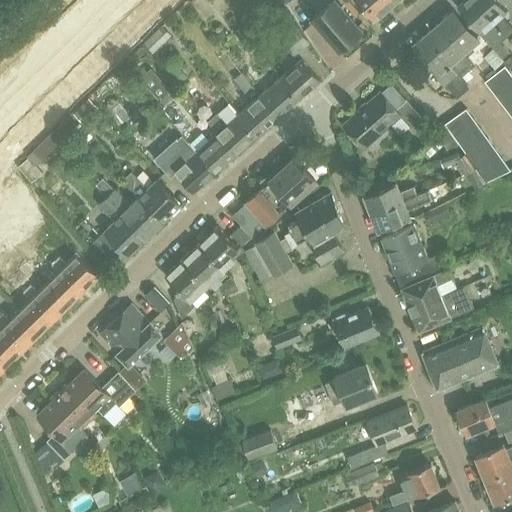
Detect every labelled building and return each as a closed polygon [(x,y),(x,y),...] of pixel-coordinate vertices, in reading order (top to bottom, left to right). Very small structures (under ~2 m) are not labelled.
[(121,0),(91,0),(115,25),(131,10),(121,0)] [(121,0),(131,10),(141,0),(121,0)] [(362,30),(336,0),(333,0),(312,19),(339,50),(362,30)] [(390,0),(358,0),(375,19),(393,3),(390,0)] [(507,34),(476,0),(464,0),(459,6),(504,57),(510,51),(500,40),(507,34)] [(500,0),(476,0),(507,34),(508,33),(508,34),(511,30),(511,24),(503,14),(509,9),(500,0)] [(455,9),(441,20),(465,48),(463,50),(467,55),(468,54),(472,50),(469,47),(480,38),(455,9)] [(149,12),(141,20),(150,28),(158,21),(149,12)] [(70,13),(55,28),(83,57),(98,42),(70,13)] [(141,20),(133,27),(142,36),(150,28),(141,20)] [(279,34),(282,38),(295,55),(310,43),(293,20),(284,27),(285,29),(279,34)] [(465,48),(441,20),(428,32),(452,59),(447,62),(459,77),(460,75),(475,63),(468,54),(467,55),(463,50),(465,48)] [(154,52),(172,34),(163,25),(145,43),(154,52)] [(235,31),(247,48),(256,41),(244,25),(235,31)] [(55,28),(40,43),(67,72),(83,57),(55,28)] [(470,87),(460,75),(459,77),(447,62),(452,59),(428,32),(417,41),(436,63),(432,67),(446,82),(458,97),(470,87)] [(40,43),(25,57),(52,86),(67,72),(40,43)] [(493,48),(485,56),(484,56),(495,68),(504,60),(493,48)] [(25,57),(10,72),(37,101),(52,86),(25,57)] [(303,57),(281,77),(299,98),(321,79),(303,57)] [(99,60),(91,68),(100,76),(108,69),(99,60)] [(511,82),(511,72),(506,64),(485,81),(496,95),(511,82)] [(171,72),(180,83),(187,76),(179,66),(171,72)] [(91,68),(83,75),(92,84),(100,76),(91,68)] [(157,103),(168,93),(150,71),(138,82),(157,103)] [(253,85),(243,71),(234,77),(245,91),(253,85)] [(10,72),(0,81),(0,91),(22,115),(37,101),(10,72)] [(281,77),(260,95),(278,116),(299,98),(281,77)] [(511,98),(511,82),(496,95),(504,105),(511,98)] [(70,88),(62,96),(70,105),(78,97),(70,88)] [(344,123),(349,129),(365,147),(402,115),(412,127),(423,117),(407,99),(397,108),(382,90),(344,123)] [(0,91),(0,122),(7,130),(22,115),(0,91)] [(93,92),(72,113),(79,120),(100,101),(93,92)] [(260,95),(238,114),(257,135),(278,116),(260,95)] [(62,96),(54,104),(62,112),(70,105),(62,96)] [(133,113),(119,96),(106,107),(120,124),(133,113)] [(228,123),(218,131),(237,152),(257,135),(238,114),(229,103),(219,112),(228,123)] [(474,118),(466,108),(445,123),(453,134),(474,118)] [(53,131),(54,132),(62,140),(80,121),(79,120),(72,113),(53,131)] [(481,128),(474,118),(453,134),(460,144),(481,128)] [(45,121),(36,129),(45,137),(53,130),(45,121)] [(434,130),(439,136),(416,147),(422,161),(448,149),(449,150),(458,143),(444,123),(435,129),(434,130)] [(489,138),(481,128),(460,144),(466,152),(467,154),(489,138)] [(36,129),(28,136),(37,145),(45,137),(36,129)] [(197,149),(197,150),(216,171),(237,152),(218,131),(197,149)] [(54,132),(30,155),(37,164),(62,141),(62,140),(54,132)] [(197,150),(197,149),(183,133),(182,134),(182,135),(180,137),(179,135),(177,136),(179,138),(163,151),(157,156),(156,155),(155,156),(162,164),(172,176),(173,175),(173,174),(178,170),(195,189),(216,171),(197,150)] [(496,148),(489,138),(467,154),(474,164),(496,148)] [(476,166),(477,167),(482,174),(503,159),(496,148),(474,164),(476,166)] [(463,175),(476,166),(474,164),(467,154),(466,152),(461,156),(458,149),(440,157),(445,169),(455,164),(463,175)] [(28,156),(29,157),(19,166),(32,181),(43,172),(37,164),(30,155),(28,156)] [(247,202),(266,224),(268,225),(287,208),(286,207),(292,202),(293,202),(318,180),(296,156),(246,201),(247,202)] [(511,169),(503,159),(482,174),(487,181),(511,169)] [(398,170),(402,179),(411,176),(407,166),(398,170)] [(482,174),(477,167),(468,171),(476,186),(487,181),(482,174)] [(124,179),(140,195),(165,219),(181,202),(157,178),(149,186),(133,170),(124,179)] [(96,184),(107,196),(147,236),(165,219),(140,195),(131,204),(104,176),(96,184)] [(366,194),(373,211),(418,193),(415,185),(403,190),(399,180),(366,194)] [(16,189),(8,197),(17,206),(24,198),(16,189)] [(418,193),(373,211),(380,229),(413,216),(410,207),(433,198),(429,189),(418,193)] [(288,236),(282,239),(284,243),(339,209),(332,191),(298,210),(302,218),(299,220),(298,218),(289,224),(292,230),(286,233),(288,236)] [(107,196),(100,203),(116,219),(106,229),(130,253),(147,236),(107,196)] [(8,197),(0,205),(9,214),(17,206),(8,197)] [(466,197),(461,199),(464,206),(469,204),(466,197)] [(266,224),(247,202),(233,214),(242,224),(252,236),(253,236),(266,224)] [(450,212),(446,204),(424,213),(428,222),(450,212)] [(339,209),(284,243),(287,248),(293,245),(294,247),(312,236),(315,240),(311,242),(323,262),(345,249),(334,231),(345,224),(339,209)] [(402,282),(441,266),(436,254),(429,257),(415,222),(382,236),(397,272),(397,271),(402,282)] [(252,236),(242,224),(233,232),(244,244),(252,236)] [(241,248),(219,225),(210,234),(207,234),(202,238),(202,241),(202,242),(225,267),(237,256),(235,254),(241,248)] [(257,243),(264,256),(266,259),(274,255),(271,250),(284,243),(282,239),(276,229),(255,240),(257,243)] [(225,267),(202,242),(193,249),(190,250),(185,255),(185,258),(184,258),(208,283),(218,274),(223,279),(230,272),(225,267)] [(246,249),(253,263),(264,256),(257,243),(246,249)] [(266,259),(274,272),(275,274),(295,262),(287,248),(284,243),(271,250),(274,255),(266,259)] [(264,256),(253,263),(262,279),(274,272),(266,259),(264,256)] [(191,299),(208,283),(184,258),(176,266),(173,266),(169,270),(169,273),(167,275),(182,291),(175,297),(183,316),(195,304),(191,299)] [(403,287),(412,308),(458,289),(458,287),(450,267),(403,287)] [(161,311),(171,302),(155,285),(145,294),(161,311)] [(458,289),(412,308),(421,329),(475,307),(466,286),(458,289)] [(149,323),(131,303),(102,331),(120,350),(118,352),(130,364),(163,333),(151,321),(149,323)] [(347,343),(379,330),(369,306),(350,314),(349,311),(336,316),(338,321),(347,343)] [(191,336),(184,320),(165,339),(183,356),(195,345),(191,336)] [(278,348),(303,338),(298,325),(273,335),(278,348)] [(500,363),(484,326),(423,351),(439,388),(499,364),(500,363)] [(264,379),(285,371),(279,357),(259,365),(264,379)] [(348,404),(378,391),(367,363),(337,375),(338,377),(326,382),(332,396),(343,391),(348,404)] [(67,380),(67,381),(95,409),(98,407),(104,414),(117,402),(120,405),(137,388),(119,370),(103,386),(85,367),(69,382),(67,380)] [(237,391),(231,377),(213,385),(220,399),(237,391)] [(54,397),(53,398),(79,424),(82,427),(98,412),(95,409),(67,381),(52,395),(54,397)] [(486,397),(462,406),(458,408),(468,432),(495,422),(496,423),(501,421),(506,432),(511,428),(511,397),(490,407),(486,397)] [(53,398),(37,413),(56,432),(47,440),(48,441),(65,458),(66,458),(74,449),(89,435),(79,425),(79,424),(53,398)] [(408,403),(369,419),(379,444),(418,428),(408,403)] [(250,458),(279,447),(272,428),(243,439),(250,458)] [(43,445),(40,447),(52,463),(55,468),(65,458),(48,441),(43,445)] [(511,445),(506,447),(505,443),(477,454),(487,478),(511,468),(511,445)] [(366,449),(348,456),(352,466),(370,459),(366,449)] [(226,469),(234,466),(230,455),(228,456),(222,459),(226,469)] [(254,474),(258,476),(265,473),(267,469),(265,463),(260,461),(253,464),(252,469),(254,474)] [(351,486),(380,475),(375,461),(345,473),(351,486)] [(394,503),(441,485),(432,462),(400,474),(407,493),(405,494),(404,491),(392,496),(394,503)] [(143,477),(152,492),(167,483),(158,468),(143,477)] [(511,468),(487,478),(496,501),(511,495),(511,468)] [(134,502),(152,491),(147,484),(130,495),(134,502)] [(287,493),(292,507),(302,504),(296,490),(287,493)] [(426,511),(461,511),(456,498),(426,510),(427,511),(426,511)] [(343,511),(372,511),(375,511),(371,500),(343,511)] [(414,511),(409,501),(381,511),(414,511)]
